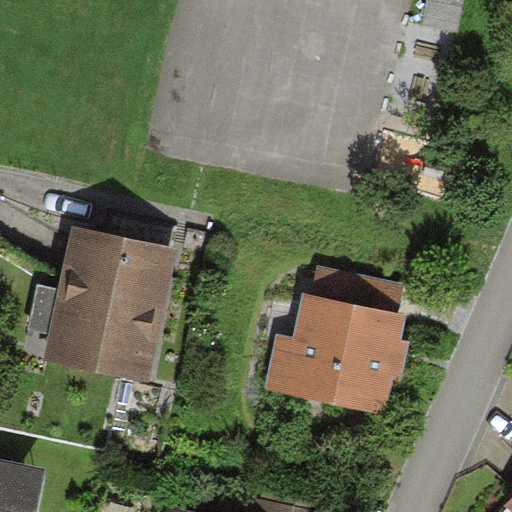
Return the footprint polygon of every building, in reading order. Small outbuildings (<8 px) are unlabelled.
[(465,0),(428,0),(423,32),(459,38),(465,0)] [(180,253),(72,231),(60,291),(40,287),(31,331),(52,335),(46,364),(153,385),(180,253)] [(403,318),(304,300),(295,343),(279,340),(269,394),(384,416),(403,318)] [(34,511),(43,471),(0,461),(0,511),(34,511)] [(254,511),(172,511),(168,511),(167,511),(303,511),(257,502),(254,511)]
